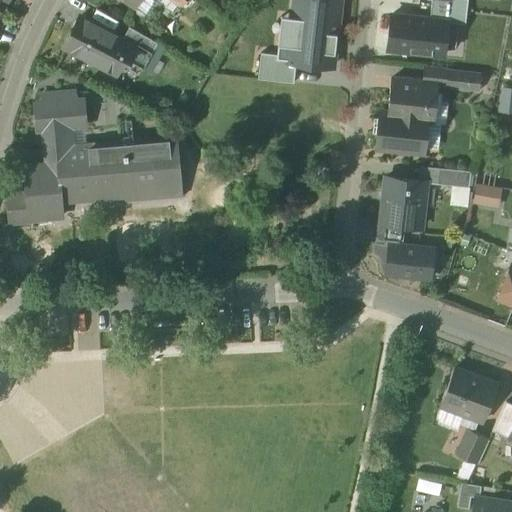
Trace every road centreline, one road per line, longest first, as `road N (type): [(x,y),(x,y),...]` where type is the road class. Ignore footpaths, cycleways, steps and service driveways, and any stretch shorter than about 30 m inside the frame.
road 1 (residential): [(0,310),(332,290)]
road 2 (residential): [(332,290),(366,0)]
road 3 (residential): [(332,290),(377,298),(511,356)]
road 4 (residential): [(52,0),(0,136)]
